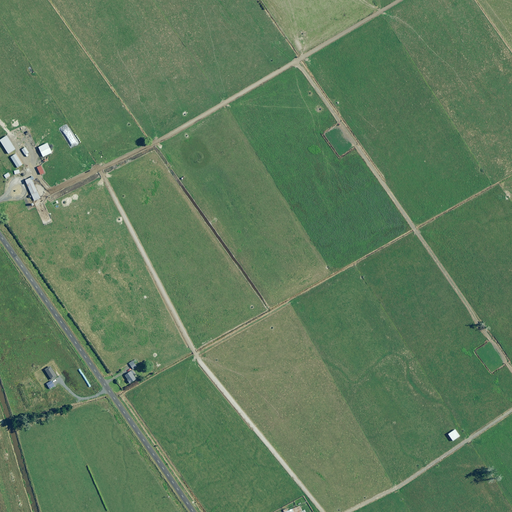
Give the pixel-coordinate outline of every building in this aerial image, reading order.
[(15,149),(7,136),(0,139),(0,140),(8,154),(15,149)] [(52,152),(47,143),(38,147),(43,157),(52,152)] [(22,164),(15,154),(11,157),(17,168),(22,164)] [(45,173),(41,165),(37,167),(40,175),(45,173)] [(33,180),(32,178),(24,181),(33,202),(39,199),(31,181),(33,180)] [(137,367),(134,363),(135,362),(136,364),(138,362),(136,359),(133,361),(129,363),(133,369),(137,367)] [(134,373),(132,370),(125,375),(127,379),(127,380),(129,384),(136,379),(133,374),(134,373)] [(460,436),(455,429),(448,434),(453,441),(460,436)]
